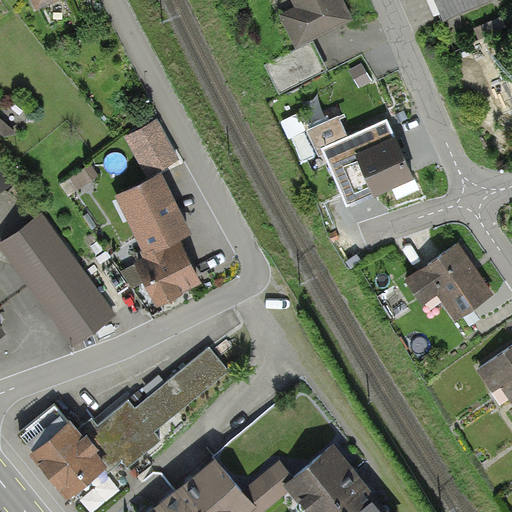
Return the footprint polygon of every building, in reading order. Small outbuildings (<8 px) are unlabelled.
[(31,0),(36,10),(56,0),(31,0)] [(350,17),(341,0),(295,0),(303,15),(287,23),(297,43),(350,17)] [(443,0),(450,16),(490,0),(443,0)] [(323,72),(308,43),(265,64),(279,94),(323,72)] [(412,174),(387,117),(322,146),(347,202),(412,174)] [(177,158),(157,121),(131,135),(151,172),(177,158)] [(126,194),(150,244),(143,247),(149,260),(141,264),(160,305),(201,285),(178,235),(188,230),(162,177),(126,194)] [(117,311),(46,212),(2,244),(74,342),(117,311)] [(492,288),(462,245),(407,282),(421,302),(441,289),(458,312),(492,288)] [(0,336),(13,327),(0,309),(0,336)] [(81,438),(54,405),(24,430),(77,492),(228,365),(211,345),(135,408),(127,399),(81,438)] [(511,345),(479,369),(495,392),(505,385),(511,395),(511,345)] [(392,511),(334,443),(296,476),(283,461),(246,491),(216,455),(148,511),(246,511),(251,509),(253,511),(263,511),(290,490),(308,511),(392,511)]
